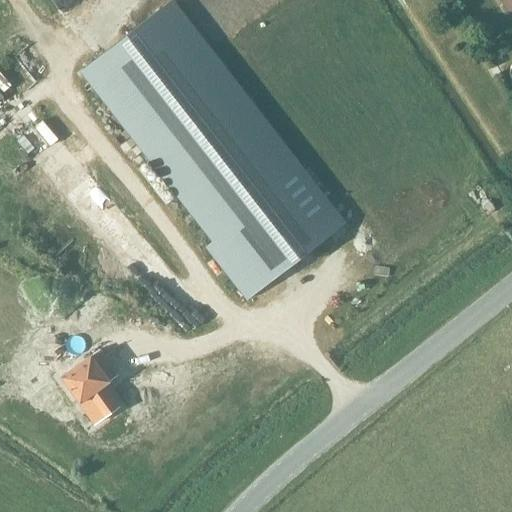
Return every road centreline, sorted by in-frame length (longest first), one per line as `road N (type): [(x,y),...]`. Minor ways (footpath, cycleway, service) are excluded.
road 1 (unknown): [(350,410),(283,319),(228,309),(206,293),(55,87),(41,29)]
road 2 (unclassified): [(235,511),(511,279)]
